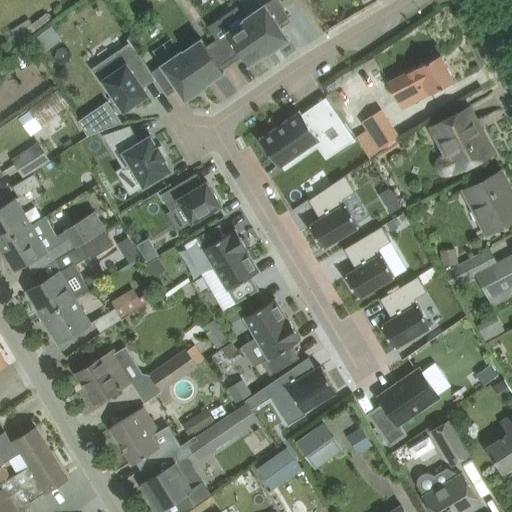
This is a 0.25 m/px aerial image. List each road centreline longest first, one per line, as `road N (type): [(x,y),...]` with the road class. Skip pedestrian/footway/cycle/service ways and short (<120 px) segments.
road 1 (residential): [(362,371),(211,126),(417,0)]
road 2 (unclassified): [(124,511),(0,303)]
